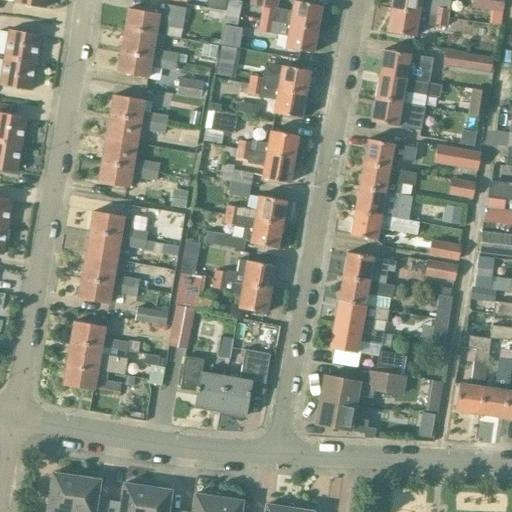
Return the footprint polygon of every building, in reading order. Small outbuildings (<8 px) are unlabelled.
[(44,9),(45,0),(13,0),(12,3),(44,9)] [(208,0),(208,19),(239,20),(239,0),(208,0)] [(260,20),(316,30),(321,6),(293,1),(291,12),(277,9),(278,0),(249,0),(248,5),(262,8),(260,20)] [(391,0),(390,8),(448,18),(450,0),(391,0)] [(127,9),(124,30),(154,36),(156,26),(182,31),(186,9),(166,5),(164,17),(158,16),(158,14),(127,9)] [(386,33),(414,37),(416,24),(446,28),(448,18),(390,8),(386,33)] [(284,49),(312,54),(316,30),(260,20),(258,31),(287,36),(284,49)] [(242,28),(223,25),(220,44),(238,47),(242,28)] [(3,58),(35,63),(40,36),(8,30),(3,58)] [(124,30),(120,51),(176,61),(177,55),(161,52),(164,39),(154,38),(154,36),(124,30)] [(383,50),(379,74),(427,82),(431,59),(383,50)] [(116,73),(147,78),(149,67),(175,71),(176,61),(120,51),(116,73)] [(466,54),(464,69),(490,73),(492,58),(466,54)] [(0,75),(0,85),(30,91),(35,63),(3,58),(0,75)] [(217,60),(214,75),(230,78),(233,63),(217,60)] [(248,86),(304,95),(309,71),(282,66),(279,79),(263,76),(262,79),(250,76),(248,84),(248,86)] [(379,74),(375,98),(400,103),(402,91),(425,95),(427,82),(379,74)] [(176,95),(200,99),(203,82),(178,78),(176,95)] [(273,114),(300,118),(304,95),(248,86),(248,84),(241,83),(239,93),(246,94),(246,95),(275,101),(273,114)] [(467,116),(486,118),(490,92),(471,89),(467,116)] [(167,117),(141,112),(143,101),(112,95),(109,115),(166,125),(167,117)] [(370,122),(420,131),(424,107),(400,103),(375,98),(370,122)] [(0,141),(21,146),(25,118),(0,113),(0,141)] [(164,134),(166,125),(109,115),(105,139),(135,144),(138,130),(164,134)] [(209,130),(233,135),(236,119),(212,115),(209,130)] [(472,144),(474,131),(461,128),(458,141),(472,144)] [(236,151),(292,161),(297,136),(270,131),(267,144),(251,141),(250,143),(238,141),(237,149),(236,151)] [(133,159),(135,144),(105,139),(101,163),(158,173),(159,164),(133,159)] [(367,140),(363,164),(388,168),(390,158),(413,162),(416,149),(367,140)] [(0,170),(16,173),(21,146),(0,141),(0,170)] [(437,146),(433,162),(457,167),(473,170),(476,154),(460,151),(437,146)] [(261,179),(288,184),(292,161),(236,151),(237,149),(225,147),(223,156),(246,160),(246,163),(263,166),(261,179)] [(229,182),(250,186),(252,174),(233,171),(235,163),(222,161),(218,180),(229,182)] [(156,182),(158,173),(101,163),(97,183),(128,188),(130,177),(156,182)] [(388,168),(363,164),(358,188),(399,195),(401,184),(414,186),(416,174),(388,169),(388,168)] [(448,194),(471,199),(474,183),(450,179),(448,194)] [(227,195),(248,199),(250,186),(229,182),(227,195)] [(358,188),(354,211),(380,216),(408,221),(412,197),(399,195),(358,188)] [(0,226),(7,227),(11,200),(0,197),(0,226)] [(225,215),(281,225),(285,201),(258,197),(255,211),(226,206),(225,215)] [(444,206),(443,222),(460,223),(461,206),(444,206)] [(350,235),(375,240),(377,229),(416,236),(418,222),(408,221),(380,216),(354,211),(350,235)] [(130,230),(131,222),(122,220),(123,217),(92,212),(89,232),(146,242),(146,241),(147,233),(130,230)] [(169,212),(166,228),(181,231),(184,215),(169,212)] [(511,212),(503,212),(501,225),(511,225),(511,212)] [(203,245),(243,252),(245,242),(250,243),(249,244),(277,249),(281,225),(225,215),(223,223),(233,225),(231,236),(205,231),(203,245)] [(178,246),(146,241),(146,242),(89,232),(85,255),(115,261),(118,246),(144,250),(177,256),(178,246)] [(511,236),(480,233),(478,253),(511,256),(511,236)] [(427,256),(457,261),(459,246),(430,240),(427,256)] [(186,241),(183,256),(196,259),(199,244),(186,241)] [(347,253),(342,277),(384,284),(387,271),(393,272),(395,262),(372,258),(347,253)] [(113,276),(115,261),(85,255),(80,279),(137,289),(139,281),(113,276)] [(269,290),(274,266),(246,261),(238,260),(236,273),(225,271),(225,273),(215,271),(213,280),(269,290)] [(424,276),(453,281),(456,266),(426,261),(424,276)] [(182,273),(175,306),(194,310),(194,309),(210,312),(212,300),(201,298),(205,278),(193,276),(182,273)] [(342,277),(338,301),(363,305),(365,294),(401,301),(403,288),(392,286),(384,284),(342,277)] [(511,279),(491,277),(490,290),(493,291),(511,293),(511,279)] [(137,289),(80,279),(77,299),(108,304),(110,293),(136,298),(137,289)] [(237,309),(265,314),(269,290),(213,280),(212,288),(225,291),(224,292),(240,295),(237,309)] [(434,317),(434,318),(447,321),(451,297),(438,295),(435,317),(434,317)] [(388,310),(363,305),(338,301),(334,325),(371,331),(373,321),(386,323),(388,310)] [(511,304),(493,302),(492,315),(511,317),(511,304)] [(167,346),(186,349),(194,310),(175,306),(167,346)] [(134,321),(165,326),(167,312),(136,307),(134,321)] [(430,342),(443,344),(447,321),(434,318),(430,342)] [(73,322),(69,343),(100,349),(100,347),(138,354),(140,343),(128,341),(128,342),(102,338),(104,327),(73,322)] [(259,338),(270,340),(273,324),(262,322),(259,338)] [(329,348),(355,353),(357,341),(380,345),(382,333),(371,331),(334,325),(329,348)] [(488,339),(489,339),(511,341),(511,328),(490,326),(488,339)] [(229,359),(233,338),(221,335),(217,356),(229,359)] [(454,411),(478,415),(482,388),(489,339),(488,339),(468,337),(467,349),(474,350),(469,386),(457,385),(454,411)] [(96,369),(96,371),(124,375),(127,359),(99,354),(100,349),(69,343),(66,364),(96,369)] [(239,379),(226,377),(221,413),(224,413),(224,415),(236,417),(237,415),(244,417),(248,393),(262,395),(269,355),(244,350),(239,379)] [(379,351),(375,372),(399,376),(403,355),(379,351)] [(478,415),(503,418),(506,392),(511,354),(498,352),(493,390),(482,388),(478,415)] [(145,354),(143,364),(162,367),(164,360),(159,359),(159,356),(145,354)] [(194,408),(221,413),(226,377),(200,372),(202,361),(185,358),(179,389),(196,392),(194,408)] [(93,388),(119,392),(120,384),(95,379),(96,371),(96,369),(66,364),(62,385),(93,391),(93,388)] [(324,376),(319,400),(369,409),(372,390),(400,395),(403,377),(399,376),(375,372),(370,371),(367,383),(324,376)] [(430,383),(427,397),(439,399),(442,385),(430,383)] [(503,418),(511,419),(511,392),(506,392),(503,418)] [(362,438),(372,440),(374,429),(365,427),(367,420),(351,418),(353,407),(368,410),(369,409),(319,400),(315,425),(363,433),(362,438)] [(69,511),(76,472),(61,470),(57,473),(57,474),(51,473),(45,511),(69,511)] [(106,511),(107,506),(95,504),(99,480),(94,479),(95,478),(91,474),(76,472),(69,511),(106,511)] [(106,511),(142,511),(147,483),(132,480),(129,483),(129,484),(123,484),(119,507),(107,506),(106,511)] [(166,511),(170,491),(165,490),(165,489),(163,485),(147,483),(142,511),(166,511)] [(215,511),(218,493),(203,491),(200,493),(200,495),(194,494),(191,511),(215,511)] [(239,511),(241,501),(237,500),(237,499),(234,496),(218,493),(215,511),(239,511)] [(288,511),(290,504),(274,501),(271,504),(271,505),(265,505),(263,511),(288,511)]
